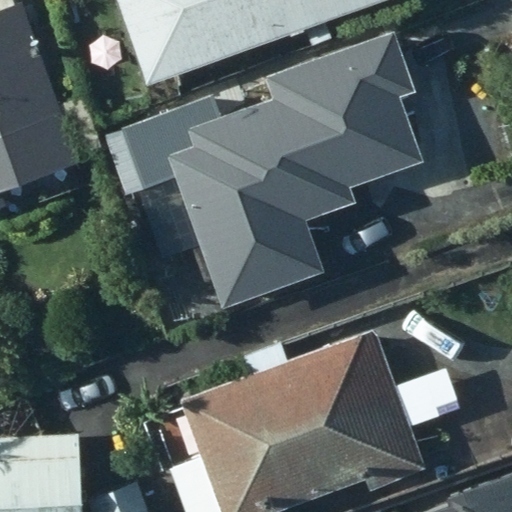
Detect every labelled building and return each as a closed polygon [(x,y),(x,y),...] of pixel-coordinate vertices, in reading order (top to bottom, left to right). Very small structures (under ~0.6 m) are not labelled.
[(106,0),(134,81),(370,0),(106,0)] [(0,181),(64,160),(10,1),(0,4),(0,181)] [(256,84),(261,98),(177,127),(184,148),(162,156),(213,304),(315,270),(297,218),(344,202),(339,188),(413,163),(391,100),(404,96),(385,40),(256,84)] [(258,511),(412,465),(365,329),(178,395),(213,511),(258,511)] [(0,511),(71,511),(70,467),(0,469),(0,511)] [(511,511),(511,478),(416,511),(511,511)] [(137,511),(126,481),(83,497),(88,511),(137,511)]
